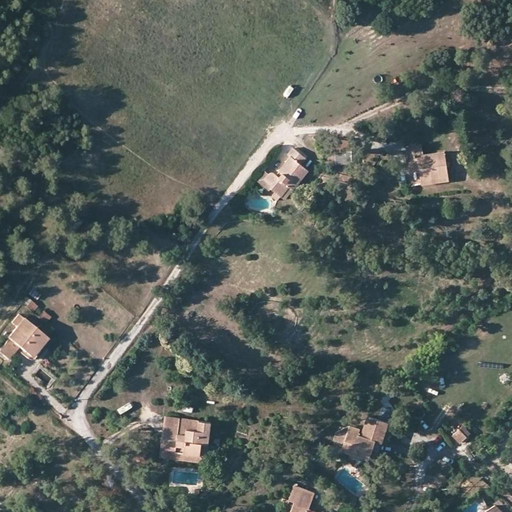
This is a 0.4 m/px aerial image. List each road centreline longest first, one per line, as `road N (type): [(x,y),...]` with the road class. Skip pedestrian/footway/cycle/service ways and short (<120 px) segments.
road 1 (track): [(341,130),(432,88),(511,91)]
road 2 (residential): [(154,511),(76,424),(85,393)]
